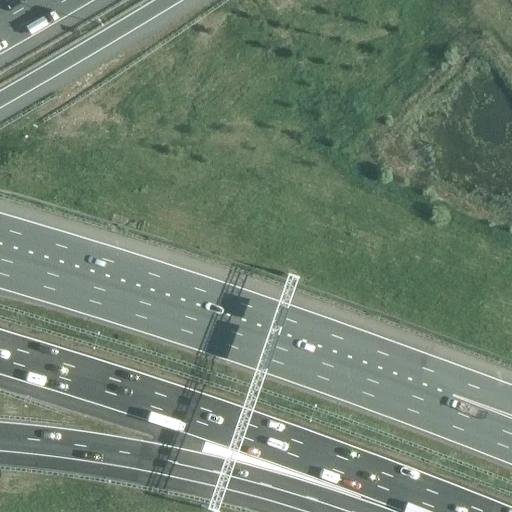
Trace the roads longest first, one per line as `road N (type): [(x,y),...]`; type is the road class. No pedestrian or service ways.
road 1 (motorway): [(511,441),(310,367),(0,271)]
road 2 (motorway): [(0,353),(320,457),(460,511)]
road 3 (motorway): [(0,437),(195,467),(397,511)]
road 4 (motorway): [(0,100),(169,0)]
